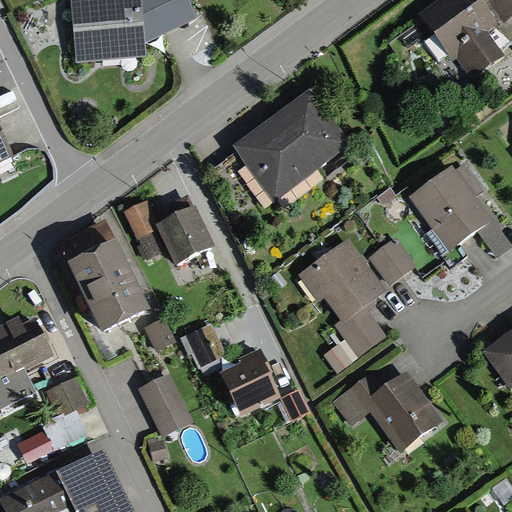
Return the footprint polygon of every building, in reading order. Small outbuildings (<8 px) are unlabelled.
[(148,59),(147,45),(196,21),(185,0),(68,0),(74,64),(148,59)] [(453,65),(459,61),(472,80),(503,59),(487,34),(497,27),(479,0),(438,0),(418,14),(453,65)] [(511,0),(485,0),(503,26),(511,19),(511,0)] [(310,95),(233,148),(271,203),(348,151),(310,95)] [(0,164),(11,159),(0,137),(0,164)] [(511,246),(453,166),(409,199),(450,256),(478,236),(496,259),(511,247),(511,246)] [(192,210),(156,228),(176,266),(212,247),(192,210)] [(350,240),(300,275),(320,305),(326,300),(342,322),(344,325),(374,304),(389,294),(350,240)] [(396,241),(369,260),(389,287),(416,267),(396,241)] [(116,246),(71,266),(102,336),(148,316),(116,246)] [(342,322),(336,327),(359,360),(387,340),(369,314),(377,308),(374,304),(344,325),(342,322)] [(32,314),(0,329),(0,385),(55,359),(32,314)] [(191,333),(204,365),(229,354),(217,323),(191,333)] [(511,335),(486,354),(511,390),(511,335)] [(340,346),(325,357),(337,374),(353,363),(340,346)] [(262,349),(224,368),(241,401),(278,383),(262,349)] [(408,373),(386,388),(375,372),(330,404),(350,432),(374,415),(401,453),(444,424),(408,373)] [(171,376),(140,389),(158,433),(189,421),(171,376)] [(88,410),(83,379),(47,384),(52,415),(88,410)] [(303,402),(284,411),(296,434),(315,425),(303,402)] [(29,462),(93,434),(82,408),(44,425),(47,431),(20,443),(29,462)] [(152,436),(142,438),(147,467),(158,465),(157,459),(162,458),(159,441),(153,442),(152,436)] [(0,490),(9,511),(133,511),(102,444),(0,489),(0,490)]
